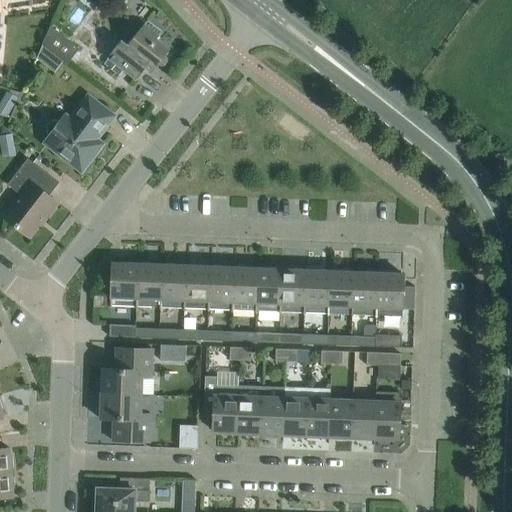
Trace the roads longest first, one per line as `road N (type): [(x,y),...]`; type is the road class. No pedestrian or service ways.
road 1 (tertiary): [(504,511),(510,278),(494,215),(443,149),(267,10)]
road 2 (residential): [(426,480),(435,258),(429,243),(415,235),(101,223)]
road 3 (residential): [(426,480),(58,461)]
road 4 (residential): [(101,223),(267,10)]
road 5 (residential): [(58,461),(63,326),(37,304)]
